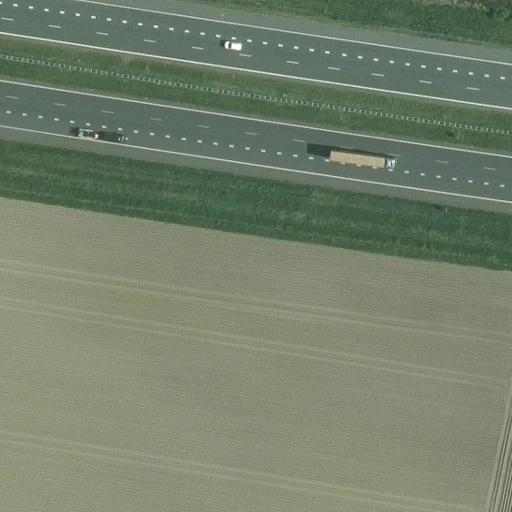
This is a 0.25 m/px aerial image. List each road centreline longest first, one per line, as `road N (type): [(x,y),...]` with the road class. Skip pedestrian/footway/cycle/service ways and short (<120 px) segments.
road 1 (motorway): [(511,94),(0,17)]
road 2 (motorway): [(0,95),(511,171)]
